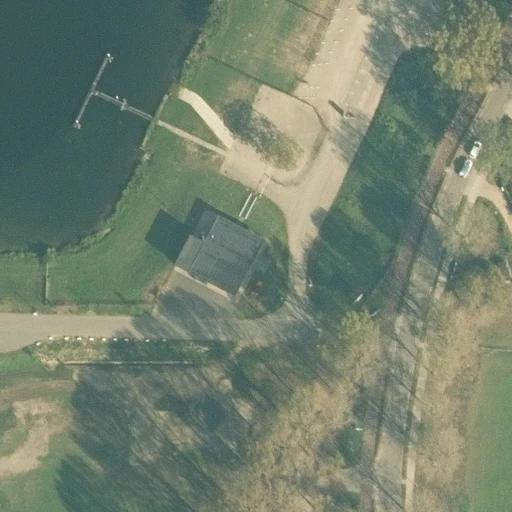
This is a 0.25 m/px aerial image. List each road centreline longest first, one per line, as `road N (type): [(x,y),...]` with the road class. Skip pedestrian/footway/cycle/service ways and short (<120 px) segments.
road 1 (unclassified): [(511,80),(448,200),(427,259),(394,401),(385,511)]
road 2 (unknown): [(297,221),(206,123)]
